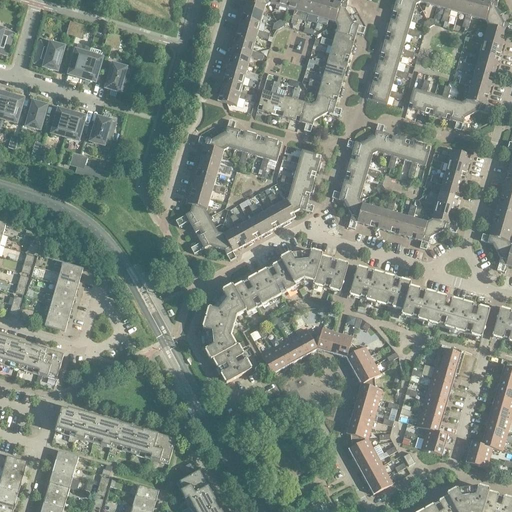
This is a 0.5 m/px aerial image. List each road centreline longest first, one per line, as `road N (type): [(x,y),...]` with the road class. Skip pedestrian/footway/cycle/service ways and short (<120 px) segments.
road 1 (residential): [(226,0),(166,210)]
road 2 (residential): [(465,249),(511,91)]
road 3 (residential): [(499,294),(457,441)]
road 4 (residential): [(372,511),(315,417),(287,413)]
